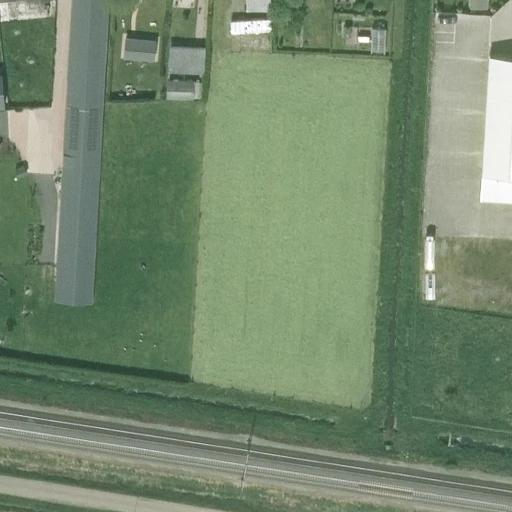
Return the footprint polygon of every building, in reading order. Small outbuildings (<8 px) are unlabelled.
[(71,0),(55,301),(93,303),(109,0),(71,0)] [(487,8),(487,0),(469,0),(469,7),(487,8)] [(270,28),(270,15),(230,18),(231,30),(270,28)] [(155,58),(156,36),(125,35),(125,57),(155,58)] [(169,42),(168,69),(204,70),(204,43),(169,42)] [(488,55),(487,81),(480,199),(511,200),(511,56),(506,56),(488,55)] [(168,80),(167,97),(192,98),(193,81),(168,80)] [(24,165),(14,168),(18,178),(27,174),(24,165)]
